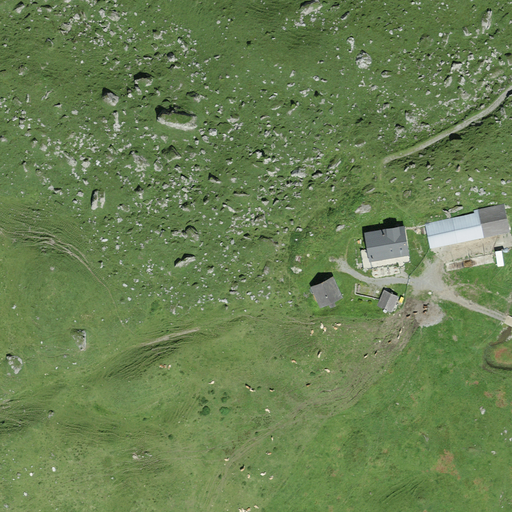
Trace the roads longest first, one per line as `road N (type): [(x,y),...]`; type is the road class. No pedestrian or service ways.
road 1 (track): [(511,324),(412,279),(373,284),(344,267)]
road 2 (track): [(511,87),(489,110),(385,160)]
